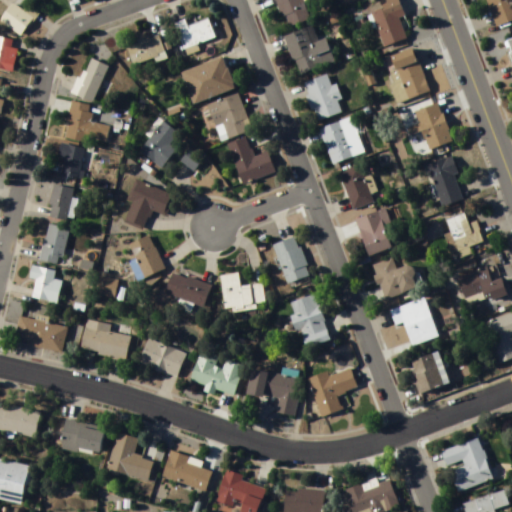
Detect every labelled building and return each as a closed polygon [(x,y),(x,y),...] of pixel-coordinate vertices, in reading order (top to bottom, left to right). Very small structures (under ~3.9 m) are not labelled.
[(276,0),(286,29),(311,20),(305,3),(307,2),(306,0),(276,0)] [(380,0),(384,10),(373,13),(384,48),(407,40),(400,19),(405,17),(399,0),(380,0)] [(511,0),(485,0),(494,27),(511,21),(511,0)] [(24,12),(13,4),(0,21),(22,38),(39,15),(28,7),(24,12)] [(188,27),(186,21),(175,25),(186,55),(218,43),(209,19),(188,27)] [(318,42),(313,28),(286,37),(298,76),(335,64),(327,39),(318,42)] [(167,58),(159,36),(126,47),(133,69),(167,58)] [(17,41),(0,38),(0,69),(14,71),(17,41)] [(415,49),(383,60),(399,105),(431,94),(415,49)] [(75,95),(93,104),(110,68),(92,59),(75,95)] [(236,92),(226,60),(183,73),(193,105),(236,92)] [(332,87),(329,75),(303,84),(317,123),(346,113),(336,85),(332,87)] [(240,95),(208,106),(215,130),(221,128),(225,141),(251,133),(240,95)] [(65,138),(107,145),(110,127),(90,123),(92,107),(71,103),(65,138)] [(415,112),(420,126),(412,129),(414,136),(423,133),(429,151),(453,143),(440,104),(415,112)] [(320,129),(332,165),(365,155),(353,119),(320,129)] [(176,151),(170,146),(179,134),(161,121),(138,152),(162,170),(176,151)] [(229,145),(242,184),(275,174),(268,153),(253,158),(248,139),(229,145)] [(88,150),(61,144),(58,157),(65,158),(61,176),(81,180),(88,150)] [(443,208),(466,200),(451,158),(428,166),(443,208)] [(373,204),(361,166),(339,173),(352,211),(373,204)] [(132,203),(125,224),(145,231),(151,212),(168,218),(175,195),(135,181),(128,201),(132,203)] [(71,220),(72,188),(51,187),(50,219),(71,220)] [(385,228),(391,226),(386,210),(357,220),(369,258),(392,250),(385,228)] [(471,249),(485,244),(477,222),(469,225),(465,214),(446,220),(459,260),(473,256),(471,249)] [(40,261),(61,266),(70,230),(49,225),(40,261)] [(145,279),(165,270),(150,237),(131,245),(145,279)] [(276,244),(285,284),(309,279),(300,239),(276,244)] [(385,300),(419,288),(411,266),(397,271),(393,259),(374,266),(385,300)] [(56,272),(33,267),(30,280),(36,281),(32,300),(58,306),(63,282),(54,280),(56,272)] [(509,298),(503,279),(492,283),(488,269),(458,278),(465,301),(485,295),(488,304),(509,298)] [(165,296),(204,308),(212,286),(173,274),(165,296)] [(221,277),(227,313),(266,306),(263,284),(242,287),(240,274),(221,277)] [(115,299),(119,281),(98,276),(94,295),(115,299)] [(304,349),(330,341),(316,296),(290,304),(304,349)] [(390,311),(396,327),(405,324),(412,347),(439,338),(426,299),(390,311)] [(511,360),(511,339),(511,337),(511,336),(511,314),(484,323),(498,365),(511,360)] [(68,327),(21,317),(15,344),(63,354),(68,327)] [(81,352),(127,360),(131,337),(110,333),(111,325),(86,321),(81,352)] [(140,366),(178,378),(186,353),(148,341),(140,366)] [(192,387),(235,397),(243,365),(226,361),(224,370),(216,368),(219,357),(200,352),(192,387)] [(445,388),(437,356),(411,362),(419,394),(445,388)] [(328,373),(309,380),(322,418),(343,411),(338,396),(358,389),(351,369),(330,377),(328,373)] [(294,417),(300,372),(283,370),(282,376),(251,371),(248,396),(279,400),(277,415),(294,417)] [(0,432),(37,437),(40,411),(0,406),(0,432)] [(62,449),(101,455),(104,430),(65,424),(62,449)] [(138,439),(117,435),(108,473),(150,482),(155,462),(134,457),(138,439)] [(494,481),(479,440),(442,453),(448,471),(450,470),(458,494),(494,481)] [(212,472),(202,469),(204,461),(170,453),(163,479),(207,491),(212,472)] [(0,499),(24,504),(30,469),(0,463),(0,499)] [(240,511),(258,511),(267,489),(243,481),(245,477),(227,471),(216,504),(240,511)] [(388,511),(399,508),(390,482),(379,485),(377,480),(345,491),(352,511),(388,511)] [(287,489),(284,511),(323,511),(325,493),(287,489)] [(464,504),(465,511),(495,511),(509,507),(505,493),(464,504)]
